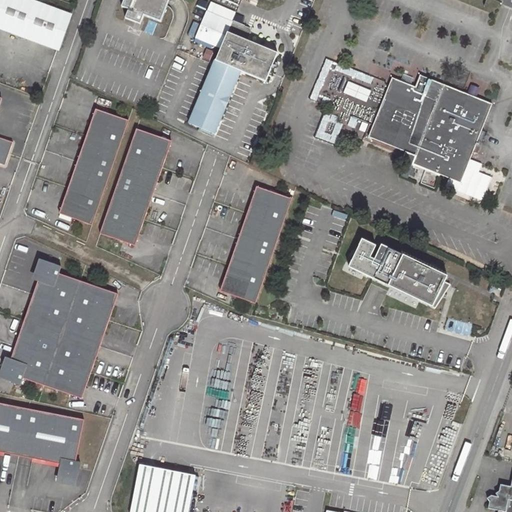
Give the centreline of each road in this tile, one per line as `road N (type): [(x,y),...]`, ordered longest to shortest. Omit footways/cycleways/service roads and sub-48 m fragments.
road 1 (unclassified): [(211,166),(87,511)]
road 2 (unclassified): [(84,0),(0,244)]
road 3 (unclassified): [(448,511),(511,336)]
road 4 (track): [(161,308),(147,286),(8,218)]
road 5 (unknown): [(102,27),(166,51),(180,22),(175,0)]
